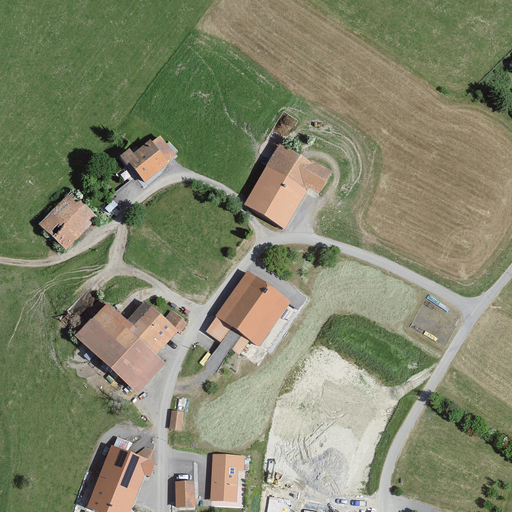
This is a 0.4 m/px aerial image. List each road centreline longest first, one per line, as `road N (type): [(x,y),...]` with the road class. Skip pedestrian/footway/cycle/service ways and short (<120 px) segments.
road 1 (residential): [(476,311),(401,269),(316,238),(266,239),(200,321),(165,386),(163,511)]
road 2 (residential): [(382,511),(390,458),(476,311)]
road 3 (track): [(122,217),(63,257),(0,258)]
